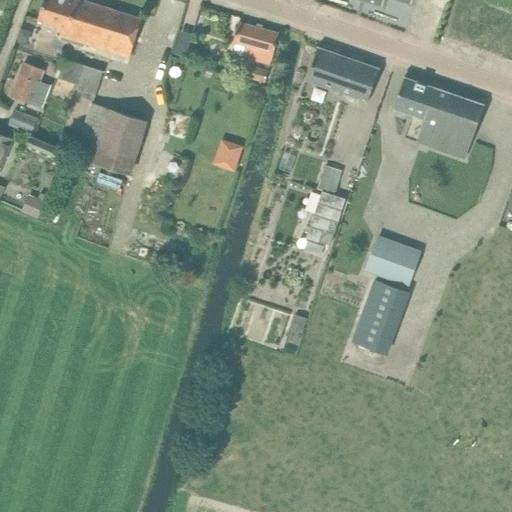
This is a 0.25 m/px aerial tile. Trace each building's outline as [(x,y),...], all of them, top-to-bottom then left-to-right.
[(60,34),(129,56),(141,18),(84,0),(43,0),(38,19),(62,27),(60,34)] [(239,21),(234,41),(233,42),(245,46),(242,56),(270,64),(279,32),(239,21)] [(176,53),(186,56),(191,38),(181,35),(176,53)] [(318,46),(312,65),(306,80),(368,101),(380,67),(318,46)] [(58,74),(76,79),(72,94),(93,100),(102,71),(63,59),(58,74)] [(12,96),(30,103),(39,106),(48,83),(42,81),(46,70),(25,62),(12,96)] [(267,68),(249,62),(245,74),(264,79),(267,68)] [(417,143),(430,148),(435,135),(467,146),(482,103),(404,76),(394,107),(426,118),(417,143)] [(74,155),(129,173),(146,119),(91,102),(74,155)] [(13,109),(8,124),(33,132),(38,118),(13,109)] [(0,197),(5,186),(0,184),(0,170),(14,140),(0,133),(0,197)] [(27,144),(61,158),(64,151),(30,136),(27,144)] [(342,169),(325,164),(317,188),(334,193),(342,169)] [(93,195),(105,198),(109,185),(97,182),(93,195)] [(29,193),(21,210),(38,217),(49,195),(41,191),(38,197),(29,193)] [(321,195),(306,242),(327,250),(343,203),(321,195)] [(405,245),(392,280),(409,286),(422,251),(405,245)] [(289,327),(302,332),(307,318),(294,314),(289,327)]
